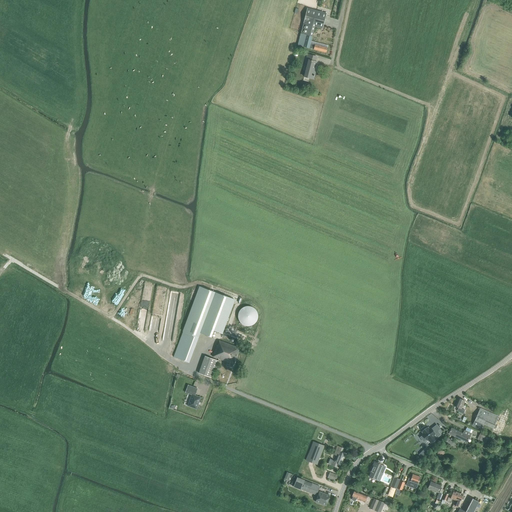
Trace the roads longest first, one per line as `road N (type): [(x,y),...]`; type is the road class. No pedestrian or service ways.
road 1 (track): [(60,265),(77,175),(67,136),(79,91),(79,0)]
road 2 (track): [(0,252),(193,373)]
road 3 (unclassified): [(375,449),(511,353)]
